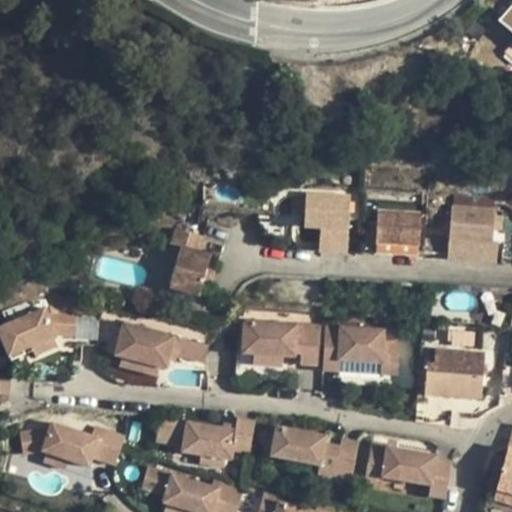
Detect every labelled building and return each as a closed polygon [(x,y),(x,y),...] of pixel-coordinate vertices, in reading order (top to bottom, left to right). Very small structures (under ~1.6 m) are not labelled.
[(500,22),(511,32),(511,7),(506,14),(500,22)] [(346,253),(346,252),(349,197),(305,194),(305,199),(304,213),(304,227),(320,228),(319,251),(346,253)] [(304,213),(305,199),(292,199),(291,212),(304,213)] [(495,211),(452,207),(449,238),(492,243),(492,241),(493,229),(494,217),(495,211)] [(378,212),(375,254),(418,256),(421,215),(378,212)] [(494,217),(493,229),(501,230),(502,218),(494,217)] [(180,247),(198,252),(202,237),(174,229),(170,244),(180,247)] [(492,243),(449,238),(447,258),(496,262),(497,242),(492,241),(492,243)] [(180,247),(170,244),(167,252),(177,255),(180,247)] [(198,297),(209,255),(198,252),(180,247),(177,255),(173,271),(168,288),(198,297)] [(156,284),(168,288),(173,271),(161,268),(156,284)] [(44,310),(0,329),(0,340),(8,359),(22,352),(30,349),(53,338),(56,337),(75,338),(76,317),(46,315),(44,310)] [(300,354),(300,366),(317,366),(320,326),(243,321),(241,354),(253,355),(282,357),(294,358),(294,354),(294,353),(295,346),(301,346),(300,354)] [(122,324),(115,357),(121,358),(159,368),(166,369),(169,360),(170,355),(173,356),(204,364),(209,345),(122,324)] [(383,364),(382,374),(399,375),(401,331),(326,326),(324,371),(339,371),(340,361),(383,364)] [(451,348),(474,348),(474,329),(450,329),(451,348)] [(53,338),(30,349),(34,357),(57,347),(53,338)] [(484,354),(435,350),(434,363),(482,368),(484,354)] [(22,352),(8,359),(10,363),(24,357),(22,352)] [(282,357),(253,355),(253,365),(281,367),(282,357)] [(159,368),(121,358),(119,367),(157,377),(159,368)] [(340,361),(339,371),(382,374),(383,364),(340,361)] [(426,371),(424,393),(479,399),(482,368),(434,363),(426,363),(426,371)] [(0,396),(8,397),(9,381),(0,380),(0,396)] [(455,413),(417,405),(417,406),(418,412),(419,423),(451,430),(453,420),(455,413)] [(250,451),(254,421),(238,419),(236,430),(160,419),(156,443),(183,447),(182,453),(193,455),(201,456),(226,460),(232,460),(234,449),(250,451)] [(46,455),(69,463),(89,470),(92,461),(94,456),(100,458),(98,462),(115,468),(125,439),(95,429),(92,438),(52,424),(49,430),(20,435),(23,456),(42,453),(46,455)] [(351,485),(357,450),(339,447),(338,454),(323,452),(325,439),(275,431),(270,461),(319,469),(317,479),(351,485)] [(438,457),(389,449),(383,448),(383,445),(373,444),(365,487),(382,489),(384,479),(432,487),(430,498),(447,502),(453,464),(437,461),(438,457)] [(511,449),(507,448),(496,489),(511,493),(511,449)] [(69,463),(46,455),(43,464),(66,472),(69,463)] [(226,460),(201,456),(200,464),(225,468),(226,460)] [(148,468),(141,490),(165,497),(163,504),(167,505),(189,511),(237,511),(244,490),(214,481),(212,487),(148,468)] [(511,504),(511,493),(496,489),(494,499),(511,504)] [(343,511),(318,506),(316,511),(299,511),(280,507),(281,503),(264,499),(261,511),(343,511)]
